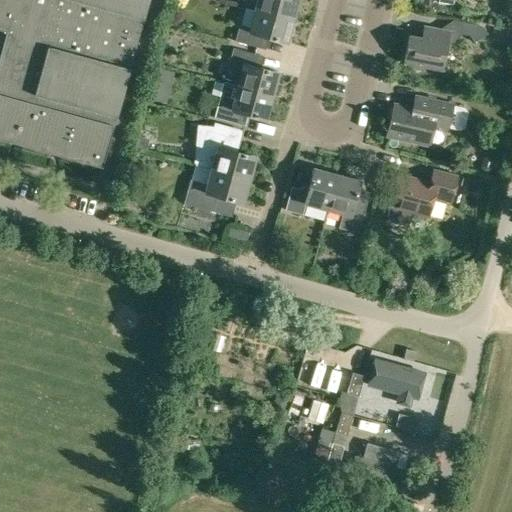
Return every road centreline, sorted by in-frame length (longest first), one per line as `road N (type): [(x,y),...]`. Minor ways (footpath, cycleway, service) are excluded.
road 1 (residential): [(252,275),(0,204)]
road 2 (residential): [(479,328),(252,275)]
road 3 (residential): [(433,511),(479,328)]
road 4 (residential): [(377,0),(352,120),(322,132),(310,104)]
road 5 (residential): [(252,275),(292,126),(310,104)]
road 6 (residential): [(479,328),(511,185)]
